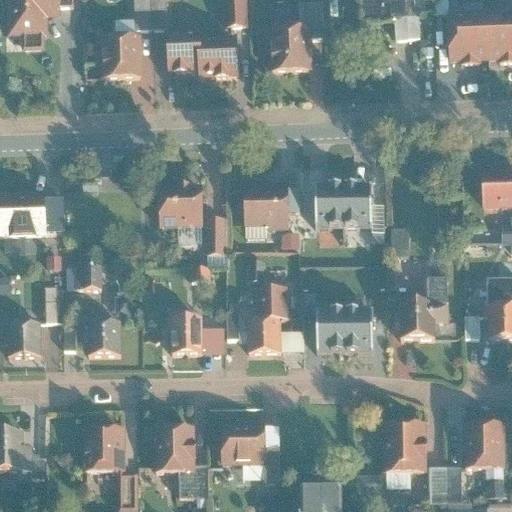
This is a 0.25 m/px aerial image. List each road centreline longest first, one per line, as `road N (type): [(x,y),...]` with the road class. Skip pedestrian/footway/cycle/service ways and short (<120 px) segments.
road 1 (residential): [(511,395),(427,396),(369,384),(0,390)]
road 2 (residential): [(0,148),(511,127)]
